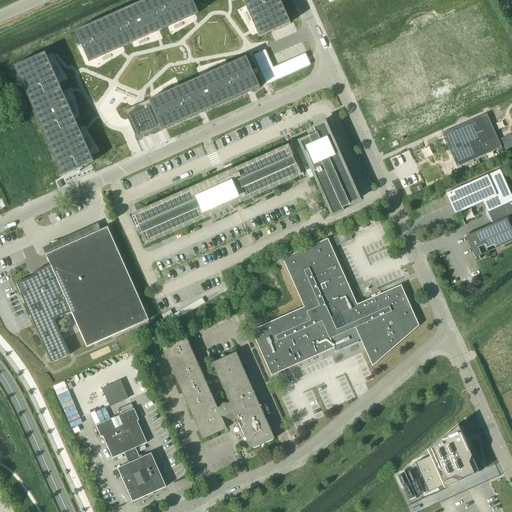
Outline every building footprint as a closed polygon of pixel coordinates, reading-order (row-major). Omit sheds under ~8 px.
[(192,0),(142,0),(75,30),(88,61),(111,51),(153,33),(191,16),(198,12),(192,0)] [(242,0),(257,32),(259,36),(290,22),(280,0),(242,0)] [(427,95),(484,73),(461,16),(404,39),(414,63),(409,65),(413,76),(419,74),(427,95)] [(254,55),(267,84),(310,65),(305,53),(273,68),(265,50),(254,55)] [(45,52),(14,66),(63,176),(94,162),(80,130),(63,94),(50,64),(45,52)] [(154,98),(148,101),(161,131),(196,116),(230,101),(260,88),(246,57),(201,78),(154,98)] [(161,131),(148,101),(131,109),(126,111),(130,119),(132,123),(139,141),(161,131)] [(483,115),(481,116),(442,134),(457,167),(501,147),(486,114),(483,115)] [(348,204),(358,200),(324,123),(313,128),(316,134),(310,137),(299,142),(332,215),(343,210),(342,207),(347,204),(348,204)] [(511,138),(510,135),(501,139),(506,150),(511,146),(511,138)] [(304,167),(310,165),(301,146),(296,149),(304,167)] [(146,243),(231,205),(232,207),(235,206),(238,205),(237,202),(299,175),(294,164),(291,158),(287,147),(226,174),(228,177),(226,178),(226,177),(225,177),(225,176),(224,176),(223,176),(222,176),(222,177),(221,177),(220,178),(220,179),(220,180),(205,186),(204,184),(131,216),(136,228),(139,226),(146,243)] [(226,172),(233,169),(231,163),(223,166),(226,172)] [(486,208),(493,224),(469,234),(469,233),(468,233),(469,235),(465,236),(475,258),(478,256),(480,259),(479,256),(511,241),(511,197),(499,169),(446,193),(455,214),(485,201),(487,207),(486,208)] [(421,185),(411,189),(413,194),(423,189),(421,185)] [(372,208),(364,211),(367,218),(375,214),(372,208)] [(69,355),(54,320),(71,312),(86,347),(149,320),(107,227),(100,230),(97,223),(42,248),(50,265),(33,272),(34,275),(16,283),(51,363),(69,355)] [(337,246),(347,241),(343,232),(333,237),(337,246)] [(413,313),(401,285),(357,304),(328,239),(282,259),(304,307),(251,330),(271,375),(333,348),(335,353),(361,341),(372,366),(419,326),(413,313)] [(161,315),(167,325),(176,320),(173,315),(170,310),(161,315)] [(217,407),(185,335),(180,337),(161,346),(202,439),(226,428),(223,422),(235,416),(250,449),(274,439),(236,352),(211,363),(229,402),(226,403),(225,403),(224,403),(223,403),(222,403),(221,404),(220,405),(220,406),(217,407)] [(131,376),(122,380),(129,397),(138,394),(131,376)] [(128,398),(120,380),(102,388),(110,406),(128,398)] [(166,487),(151,453),(140,458),(135,448),(147,443),(137,421),(139,420),(134,408),(96,425),(101,437),(103,436),(112,458),(124,453),(128,463),(125,465),(117,468),(132,501),(166,487)] [(430,456),(415,462),(426,487),(428,492),(443,485),(444,487),(479,472),(464,439),(457,424),(427,450),(430,456)] [(418,497),(422,495),(411,470),(407,472),(418,497)] [(399,475),(410,500),(415,498),(403,473),(399,475)]
